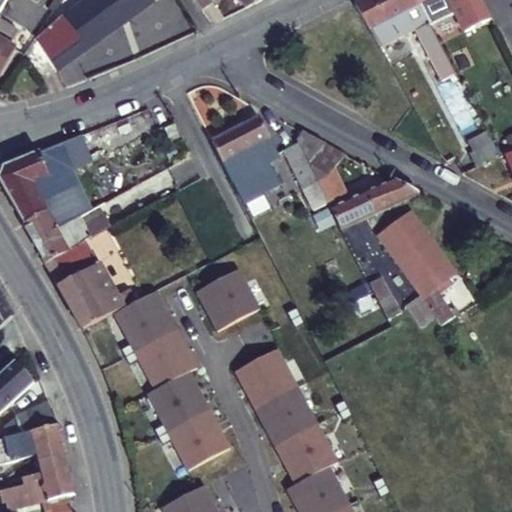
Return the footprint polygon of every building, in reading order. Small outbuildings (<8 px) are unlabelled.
[(153,0),(88,0),(87,2),(109,32),(154,1),(153,0)] [(459,75),(430,23),(417,0),(364,0),(355,5),(378,46),(381,50),(414,32),(443,84),(459,75)] [(417,0),(430,23),(431,25),(457,13),(466,32),(493,18),(489,11),(484,0),(417,0)] [(68,17),(38,39),(60,68),(90,47),(68,17)] [(0,75),(16,49),(9,44),(17,30),(0,20),(0,75)] [(25,54),(47,84),(58,76),(36,47),(25,54)] [(10,93),(0,91),(0,104),(8,103),(10,93)] [(211,139),(244,202),(280,184),(269,162),(280,156),(259,116),(211,139)] [(477,164),(498,154),(482,122),(462,133),(477,164)] [(170,143),(179,139),(174,128),(164,133),(170,143)] [(320,170),(327,166),(316,147),(326,142),(304,129),(292,136),(294,139),(314,179),(341,231),(418,192),(393,179),(364,192),(339,205),(333,194),(320,170)] [(94,161),(82,136),(45,151),(4,166),(0,175),(0,180),(27,227),(50,213),(57,228),(82,217),(91,212),(72,172),(94,161)] [(314,179),(294,139),(281,147),(301,186),(314,179)] [(316,147),(327,166),(350,155),(326,142),(316,147)] [(511,152),(504,156),(503,156),(511,179),(511,152)] [(153,192),(159,203),(181,190),(175,179),(153,192)] [(339,205),(364,192),(358,181),(333,194),(339,205)] [(377,237),(410,212),(403,204),(365,221),(377,237)] [(86,224),(94,239),(101,235),(127,221),(119,206),(86,224)] [(448,278),(455,272),(410,212),(377,237),(422,297),(409,306),(422,323),(436,315),(443,325),(464,311),(459,303),(453,307),(441,291),(452,283),(448,278)] [(87,243),(94,239),(86,224),(82,217),(57,228),(50,213),(27,227),(48,265),(87,243)] [(48,265),(59,287),(99,266),(87,243),(48,265)] [(381,289),(363,256),(356,260),(373,294),(381,289)] [(101,265),(99,266),(59,287),(81,330),(135,300),(128,289),(117,295),(101,265)] [(239,270),(196,293),(217,333),(260,310),(239,270)] [(122,351),(126,358),(177,331),(157,292),(114,315),(130,346),(122,351)] [(0,328),(12,317),(0,294),(0,328)] [(305,323),(298,308),(289,313),(297,328),(305,323)] [(177,331),(126,358),(130,366),(138,361),(155,392),(190,373),(197,369),(177,331)] [(338,463),(277,350),(235,373),(295,486),(329,468),(338,463)] [(0,373),(0,413),(36,380),(16,359),(0,373)] [(155,431),(159,438),(210,411),(190,373),(155,392),(147,396),(164,426),(155,431)] [(353,417),(345,401),(336,406),(344,421),(353,417)] [(210,411),(159,438),(163,446),(172,441),(188,472),(230,449),(210,411)] [(17,463),(36,458),(64,451),(57,425),(0,440),(0,458),(15,454),(17,463)] [(7,511),(39,503),(68,495),(74,493),(64,451),(36,458),(35,458),(39,475),(20,480),(22,488),(11,491),(0,493),(0,500),(1,505),(4,503),(7,511)] [(353,511),(329,468),(295,486),(287,491),(298,511),(353,511)] [(390,494),(383,478),(374,483),(382,498),(390,494)] [(22,488),(20,480),(9,483),(11,491),(22,488)] [(218,511),(205,487),(162,509),(163,511),(218,511)] [(68,511),(68,495),(39,503),(41,511),(68,511)]
